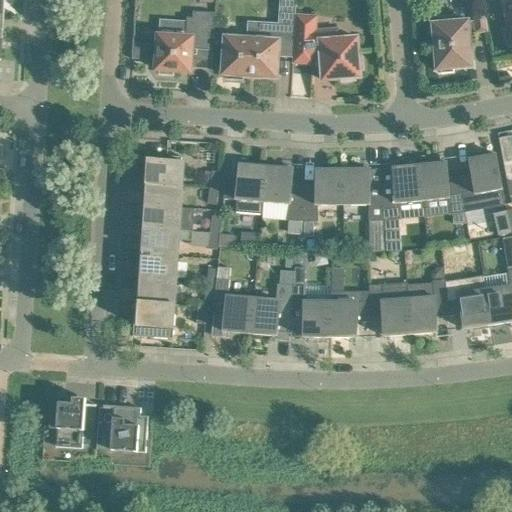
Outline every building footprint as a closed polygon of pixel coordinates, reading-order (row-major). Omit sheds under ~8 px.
[(225,54),(224,74),(227,74),(227,79),(243,80),(243,75),(277,78),(279,36),(294,37),(296,15),(296,0),(280,0),(279,24),(271,24),(270,41),(226,38),(225,54)] [(159,36),(157,70),(160,70),(160,74),(173,75),(173,71),(191,72),(192,50),(213,51),(216,13),(193,12),(193,18),(187,18),(187,28),(186,38),(159,36)] [(469,21),(433,24),(437,70),(441,70),(441,74),(454,73),(454,69),(473,67),(470,34),(476,33),(477,34),(489,32),(485,14),(473,16),(474,21),(469,22),(469,21)] [(296,15),(294,37),(293,57),(291,56),(291,58),(293,58),(293,63),(314,65),(314,61),(322,60),(323,81),(342,79),(342,82),(356,81),(356,78),(361,78),(361,71),(364,71),(363,57),(360,57),(358,38),(340,39),(339,29),(316,30),(317,17),(296,15)] [(473,175),(461,177),(464,197),(476,195),(479,206),(505,200),(496,155),(470,160),(473,175)] [(148,183),(183,186),(185,163),(182,163),(182,157),(167,156),(167,162),(149,160),(148,183)] [(464,197),(461,177),(448,179),(447,163),(420,166),(424,202),(449,199),(451,215),(453,215),(465,214),(466,213),(464,197)] [(227,179),(224,200),(225,200),(237,201),(236,212),(263,214),(267,167),(240,165),(239,181),(227,179)] [(399,204),(424,202),(420,166),(394,168),(394,172),(382,172),(385,222),(400,220),(399,204)] [(263,214),(263,219),(289,221),(288,234),(302,235),(303,222),(305,185),(292,185),(294,169),(267,167),(263,214)] [(319,206),(344,206),(344,170),(317,170),(317,186),(305,185),(303,222),(319,222),(319,206)] [(370,170),(344,170),(344,206),(369,206),(369,222),(372,222),(372,235),(384,235),(384,222),(385,222),(382,172),(370,173),(370,170)] [(219,189),(221,172),(211,171),(210,188),(219,189)] [(182,208),(183,186),(148,183),(146,206),(182,208)] [(217,205),(219,189),(210,188),(208,204),(217,205)] [(196,209),(182,208),(146,206),(145,228),(195,232),(196,209)] [(465,214),(453,215),(454,225),(466,224),(465,214)] [(508,215),(495,218),(499,236),(511,233),(511,230),(511,227),(508,215)] [(220,234),(222,217),(213,216),(211,233),(220,234)] [(143,254),(179,257),(179,254),(180,240),(192,241),(193,232),(195,232),(145,228),(143,254)] [(217,250),(220,234),(211,233),(208,249),(217,250)] [(220,235),(219,247),(232,248),(233,236),(220,235)] [(403,236),(387,237),(387,252),(404,251),(403,236)] [(509,274),(484,277),(491,326),(511,322),(511,237),(503,239),(509,274)] [(482,254),(488,254),(491,248),(490,242),(480,244),(482,254)] [(478,244),(467,246),(468,256),(480,255),(478,244)] [(177,283),(179,257),(143,254),(141,281),(177,283)] [(436,267),(431,273),(432,281),(433,281),(445,280),(444,267),(436,267)] [(214,304),(213,316),(226,317),(224,332),(251,334),(254,299),(229,297),(230,281),(231,268),(219,268),(217,280),(214,304)] [(216,286),(218,270),(209,269),(207,285),(216,286)] [(292,302),(291,334),(304,333),(304,338),(331,338),(331,302),(306,302),(306,286),(306,275),(296,275),(296,286),(293,286),(292,302)] [(491,326),(484,277),(484,276),(446,282),(450,316),(462,314),(465,330),(491,326)] [(450,316),(446,282),(446,280),(445,280),(433,281),(433,283),(408,285),(407,283),(413,335),(438,333),(437,317),(450,316)] [(176,305),(177,283),(141,281),(140,303),(176,305)] [(385,337),(413,335),(407,283),(370,286),(370,292),(371,322),(384,321),(385,337)] [(214,302),(216,286),(207,285),(205,301),(214,302)] [(254,299),(251,334),(278,337),(278,332),(291,334),(292,302),(293,286),(280,285),(278,285),(277,301),(254,299)] [(371,322),(370,292),(331,291),(331,302),(331,338),(358,338),(358,322),(371,322)] [(174,328),(176,305),(140,303),(138,326),(134,326),(133,337),(173,339),(174,328)] [(208,308),(199,306),(197,324),(206,325),(208,308)] [(86,399),(73,398),(61,397),(60,410),(52,410),(51,428),(58,429),(57,447),(83,449),(86,399)] [(146,453),(149,417),(141,416),(141,408),(116,406),(112,451),(146,453)]
